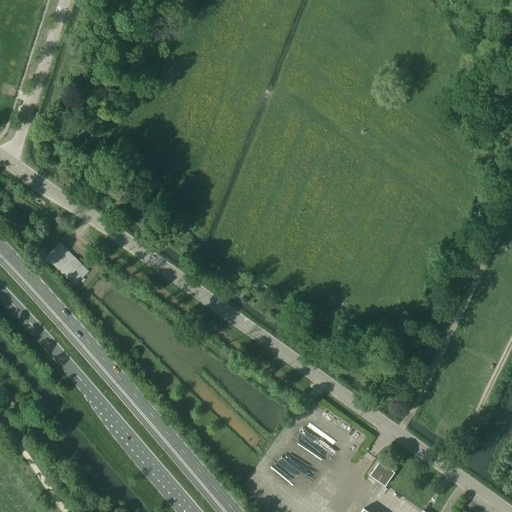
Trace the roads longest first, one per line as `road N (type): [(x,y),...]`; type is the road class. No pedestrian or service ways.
road 1 (unclassified): [(509,511),(7,160)]
road 2 (secondary): [(235,511),(0,246)]
road 3 (secondary): [(0,292),(191,511)]
road 4 (unclassified): [(7,160),(64,0)]
road 5 (unknown): [(106,511),(82,474),(0,388)]
road 6 (track): [(458,452),(511,342)]
